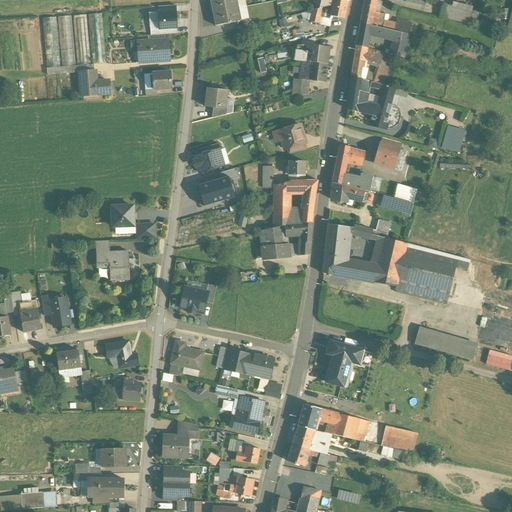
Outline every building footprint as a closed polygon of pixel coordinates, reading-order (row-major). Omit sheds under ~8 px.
[(213,0),(210,1),(212,13),(238,8),(236,0),(213,0)] [(332,6),(333,0),(321,0),(319,9),(322,8),(332,6)] [(348,2),(338,0),(333,0),(332,6),(330,14),(330,16),(332,17),(331,20),(336,21),(337,18),(344,19),(348,2)] [(376,0),(374,0),(365,0),(364,6),(360,24),(375,27),(377,20),(377,18),(375,18),(376,13),(373,12),(376,0)] [(470,12),(441,4),(438,17),(467,24),(470,12)] [(332,6),(322,8),(320,17),(331,20),(332,17),(330,16),(332,6)] [(238,8),(212,13),(215,26),(236,22),(240,21),(238,8)] [(319,9),(312,11),(309,22),(319,24),(320,17),(322,8),(319,9)] [(176,12),(149,14),(149,23),(158,23),(158,29),(177,28),(176,12)] [(101,14),(42,19),(46,69),(105,64),(101,14)] [(331,20),(320,17),(319,24),(329,27),(331,20)] [(247,19),(240,21),(236,22),(238,30),(249,27),(247,19)] [(395,25),(377,20),(375,27),(384,29),(393,32),(395,25)] [(411,25),(396,21),(395,25),(393,32),(401,33),(409,35),(411,25)] [(158,23),(149,23),(150,36),(177,34),(177,28),(158,29),(158,23)] [(375,27),(360,24),(356,46),(366,48),(369,33),(382,36),(383,36),(384,29),(375,27)] [(393,32),(384,29),(383,36),(382,36),(382,38),(392,40),(399,41),(401,33),(393,32)] [(401,33),(399,41),(392,40),(390,52),(390,54),(395,56),(403,58),(409,35),(401,33)] [(168,40),(140,42),(141,62),(169,60),(168,40)] [(302,45),(297,46),(295,61),(301,62),(306,62),(308,46),(302,46),(302,45)] [(314,46),(308,45),(308,46),(306,62),(310,63),(327,65),(329,48),(314,46)] [(383,54),(366,50),(366,49),(356,46),(353,67),(361,68),(363,61),(379,65),(383,54)] [(383,54),(379,65),(372,82),(382,85),(383,85),(385,78),(387,78),(395,56),(390,54),(389,55),(389,56),(383,54)] [(266,73),(262,58),(257,60),(261,74),(266,73)] [(306,62),(301,62),(301,69),(299,68),(299,71),(300,71),(299,82),(309,83),(309,79),(308,79),(310,63),(306,62)] [(327,65),(310,63),(308,79),(309,79),(324,81),(327,65)] [(361,68),(353,67),(352,75),(361,79),(364,80),(366,69),(361,68)] [(94,72),(79,73),(81,96),(96,95),(95,83),(94,72)] [(170,72),(152,73),(153,89),(157,89),(171,88),(170,72)] [(361,79),(352,75),(351,82),(360,85),(381,90),(382,85),(372,82),(364,80),(361,79)] [(299,82),(295,81),(293,98),(307,95),(309,83),(299,82)] [(108,82),(95,83),(96,95),(109,94),(108,82)] [(360,85),(351,82),(346,109),(369,115),(370,105),(358,102),(360,85)] [(383,85),(382,85),(381,90),(376,107),(389,110),(391,104),(393,95),(395,89),(383,85)] [(226,91),(207,89),(205,107),(212,108),(223,109),(224,108),(226,91)] [(407,92),(395,89),(393,95),(405,98),(407,92)] [(376,107),(370,105),(369,115),(372,115),(387,119),(389,110),(376,107)] [(223,109),(212,108),(211,119),(224,115),(225,109),(224,108),(223,109)] [(387,119),(372,115),(369,126),(384,129),(387,119)] [(300,125),(278,132),(284,149),(287,148),(304,143),(305,142),(304,142),(302,136),(303,135),(300,125)] [(462,144),(466,132),(449,127),(446,140),(454,142),(462,144)] [(400,143),(383,138),(381,145),(380,145),(374,164),(393,169),(400,143)] [(452,151),(454,142),(446,140),(443,148),(452,151)] [(304,143),(287,148),(289,154),(307,150),(304,143)] [(218,144),(201,149),(203,155),(219,150),(219,151),(220,150),(218,144)] [(365,152),(340,146),(332,182),(333,182),(344,185),(360,190),(368,191),(369,191),(371,177),(361,175),(360,179),(347,176),(344,176),(346,163),(350,164),(361,166),(365,152)] [(203,155),(194,157),(199,173),(223,166),(219,151),(219,150),(203,155)] [(305,162),(288,162),(287,175),(304,176),(305,162)] [(273,167),(263,167),(262,188),(273,188),(273,167)] [(236,169),(219,173),(221,180),(228,178),(229,180),(239,177),(236,169)] [(229,180),(228,178),(221,180),(198,186),(200,192),(197,193),(199,201),(202,200),(204,207),(234,199),(229,180)] [(381,193),(382,178),(375,178),(373,192),(381,193)] [(315,181),(305,181),(305,182),(290,182),(290,183),(290,193),(291,193),(303,193),(305,192),(304,196),(303,205),(313,205),(317,181),(315,181)] [(290,183),(274,186),(274,198),(291,195),(291,193),(290,193),(290,183)] [(364,192),(332,184),(331,200),(341,201),(341,197),(364,204),(365,198),(363,197),(364,192)] [(417,190),(400,185),(396,199),(413,204),(417,190)] [(291,195),(274,198),(274,211),(290,209),(291,195)] [(313,205),(303,205),(303,208),(301,224),(311,223),(313,205)] [(133,206),(112,207),(113,227),(133,226),(133,206)] [(303,208),(290,209),(290,225),(301,224),(303,208)] [(290,209),(274,211),(273,228),(284,226),(290,225),(290,209)] [(390,223),(378,220),(375,231),(372,230),(371,235),(383,238),(386,239),(390,223)] [(290,225),(284,226),(286,236),(287,236),(303,234),(303,243),(311,243),(312,223),(301,224),(290,225)] [(154,225),(136,225),(137,240),(155,239),(154,225)] [(338,225),(328,225),(327,232),(337,233),(337,231),(382,243),(383,238),(371,235),(372,230),(354,225),(352,230),(349,229),(346,228),(338,226),(338,225)] [(273,228),(259,232),(262,247),(288,245),(287,236),(286,236),(284,226),(273,228)] [(347,248),(336,246),(337,233),(327,232),(324,256),(323,274),(371,283),(379,255),(372,253),(370,264),(346,259),(347,248)] [(386,239),(383,238),(382,243),(379,255),(371,283),(396,287),(407,244),(386,239)] [(108,241),(95,242),(96,259),(101,259),(100,252),(109,252),(108,241)] [(457,258),(407,244),(396,287),(395,292),(445,304),(454,268),(457,258)] [(288,245),(262,247),(264,260),(289,257),(288,245)] [(109,252),(100,252),(101,259),(101,264),(109,263),(110,281),(128,280),(127,251),(109,252)] [(469,261),(457,258),(454,268),(466,272),(469,261)] [(478,264),(469,261),(466,272),(475,274),(478,264)] [(216,287),(208,285),(206,293),(207,293),(205,303),(212,304),(216,287)] [(206,293),(185,289),(181,308),(188,310),(187,312),(188,313),(188,312),(194,313),(194,314),(195,314),(195,311),(202,313),(205,303),(207,293),(206,293)] [(19,292),(10,294),(11,298),(12,304),(18,303),(20,303),(19,292)] [(50,296),(41,298),(44,316),(52,315),(50,302),(51,302),(50,296)] [(11,298),(3,299),(4,305),(6,314),(13,313),(14,313),(12,304),(11,298)] [(51,302),(50,302),(52,315),(54,327),(70,324),(66,299),(51,302)] [(36,301),(20,303),(18,303),(20,313),(38,310),(36,301)] [(20,313),(20,315),(23,333),(41,330),(38,310),(20,313)] [(503,334),(507,322),(480,313),(476,325),(503,334)] [(0,318),(0,336),(10,335),(7,317),(0,318)] [(477,343),(419,327),(414,344),(472,361),(477,343)] [(130,356),(128,342),(105,346),(107,358),(116,357),(118,369),(138,366),(136,355),(130,356)] [(203,353),(184,348),(185,344),(175,342),(170,364),(171,364),(184,367),(199,370),(203,353)] [(363,351),(330,342),(327,354),(331,355),(323,381),(347,388),(349,380),(346,380),(348,372),(352,373),(354,363),(359,365),(363,351)] [(227,349),(221,348),(216,368),(223,369),(227,349)] [(235,351),(228,349),(227,349),(223,369),(230,371),(234,352),(235,352),(235,351)] [(78,350),(56,353),(58,371),(59,371),(80,368),(81,368),(78,350)] [(373,354),(363,351),(359,365),(369,367),(373,354)] [(511,364),(511,357),(491,351),(486,367),(509,374),(511,364)] [(235,352),(234,352),(230,371),(240,373),(239,378),(246,379),(247,374),(249,375),(249,373),(253,356),(235,352)] [(273,361),(253,356),(249,373),(269,377),(273,361)] [(184,367),(171,364),(168,374),(182,378),(184,367)] [(14,369),(3,371),(2,368),(0,368),(0,390),(17,387),(16,383),(14,373),(14,369)] [(80,368),(59,371),(60,378),(81,375),(81,372),(80,368)] [(24,371),(14,373),(16,383),(26,381),(24,371)] [(89,371),(81,372),(81,375),(82,384),(91,383),(89,371)] [(141,384),(132,383),(133,380),(124,379),(124,382),(123,394),(122,400),(140,401),(141,384)] [(92,392),(91,383),(82,384),(84,394),(92,392)] [(280,387),(267,384),(264,396),(277,399),(280,387)] [(215,396),(226,398),(229,388),(217,386),(215,396)] [(245,392),(229,388),(226,398),(241,401),(242,398),(244,398),(245,392)] [(244,398),(242,398),(241,401),(239,413),(242,414),(241,419),(231,416),(229,427),(256,434),(259,423),(256,422),(261,402),(244,398)] [(331,413),(303,406),(298,427),(314,431),(317,421),(328,424),(331,413)] [(369,422),(331,413),(328,424),(325,434),(330,435),(364,442),(369,422)] [(196,426),(178,422),(178,437),(187,438),(196,439),(196,426)] [(378,424),(369,422),(364,442),(373,445),(378,424)] [(417,434),(385,426),(381,446),(392,449),(402,451),(412,453),(417,434)] [(314,431),(298,427),(292,446),(302,449),(303,449),(308,451),(314,452),(320,453),(325,454),(330,435),(325,434),(314,431)] [(178,437),(164,437),(163,457),(187,458),(187,438),(178,437)] [(248,443),(237,441),(235,452),(237,452),(245,454),(247,447),(248,443)] [(302,449),(292,446),(286,461),(303,467),(307,455),(308,451),(303,449),(302,449)] [(247,447),(245,454),(244,462),(257,464),(260,450),(247,447)] [(390,458),(392,449),(384,447),(381,456),(390,458)] [(125,449),(102,450),(102,468),(125,467),(125,449)] [(402,451),(392,449),(390,458),(390,459),(400,461),(402,451)] [(408,452),(402,451),(400,461),(406,462),(408,452)] [(245,454),(237,452),(236,455),(235,460),(244,462),(245,454)] [(329,456),(320,453),(317,464),(326,467),(329,456)] [(217,465),(220,457),(210,454),(207,462),(217,465)] [(329,456),(326,467),(333,469),(337,458),(329,456)] [(88,464),(75,465),(75,474),(88,474),(100,474),(100,468),(96,468),(96,467),(89,467),(88,464)] [(326,469),(316,466),(314,473),(325,475),(326,469)] [(189,473),(181,473),(164,472),(164,483),(189,484),(189,473)] [(253,481),(237,478),(235,487),(234,494),(250,497),(253,481)] [(116,481),(100,480),(100,481),(88,480),(88,481),(88,488),(93,489),(93,498),(108,498),(109,498),(109,496),(123,496),(123,479),(116,479),(116,481)] [(189,484),(164,483),(163,495),(180,495),(188,496),(189,484)] [(235,487),(224,485),(224,486),(223,492),(230,493),(234,494),(235,487)] [(88,488),(80,488),(80,497),(93,498),(93,489),(88,488)] [(302,488),(297,511),(296,511),(314,511),(318,492),(302,488)] [(339,491),(338,498),(359,504),(361,497),(339,491)] [(56,495),(44,496),(44,493),(21,495),(0,496),(0,497),(1,511),(22,510),(57,507),(56,495)] [(285,511),(280,511),(282,502),(274,500),(272,510),(271,511),(285,511)] [(199,511),(200,502),(187,502),(187,511),(199,511)]
